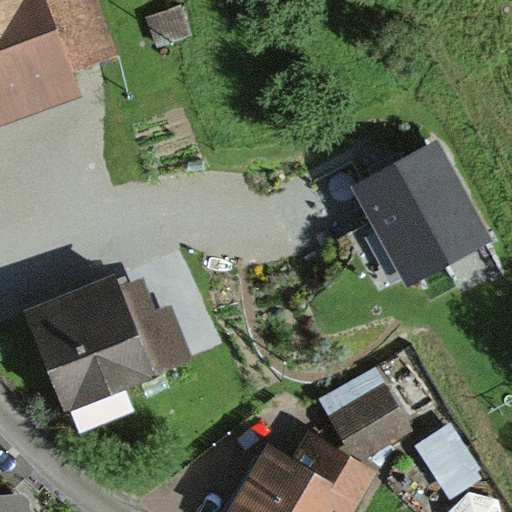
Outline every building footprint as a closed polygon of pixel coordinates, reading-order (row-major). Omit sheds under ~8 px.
[(0,0),(0,126),(80,96),(70,71),(118,52),(99,0),(0,0)] [(408,284),(491,238),(438,142),(396,165),(355,188),(408,284)] [(115,276),(26,312),(69,415),(196,362),(171,301),(157,307),(144,277),(120,287),(115,276)] [(324,397),(359,460),(413,431),(378,368),(324,397)] [(449,490),(484,476),(460,416),(425,430),(449,490)] [(270,445),(230,511),(352,511),(375,473),(307,432),(291,458),(270,445)] [(30,511),(30,501),(24,494),(0,495),(0,511),(30,511)]
